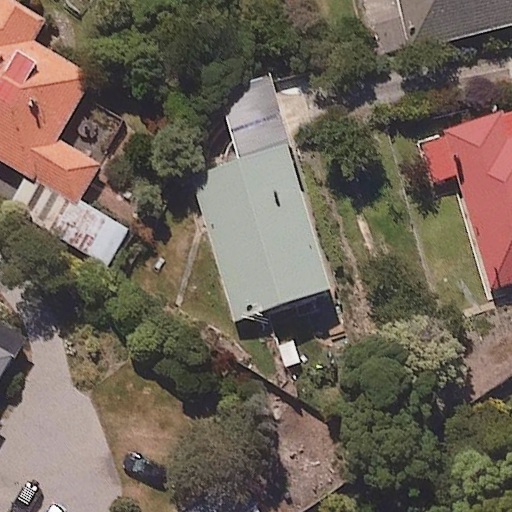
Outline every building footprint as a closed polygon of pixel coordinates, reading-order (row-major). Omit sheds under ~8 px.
[(0,0),(0,160),(33,180),(16,209),(112,268),(133,234),(85,204),(107,169),(65,143),(101,83),(41,46),(52,28),(4,0),(0,0)] [(511,0),(367,0),(379,58),(511,31),(511,0)] [(341,298),(282,84),(229,98),(249,169),(201,182),(241,326),(341,298)] [(511,118),(428,139),(438,181),(462,175),(491,293),(511,287),(511,118)] [(0,417),(0,395),(30,343),(0,325),(0,428),(5,420),(0,417)]
